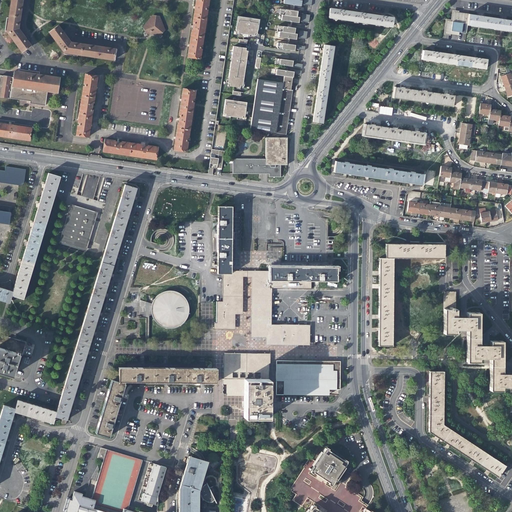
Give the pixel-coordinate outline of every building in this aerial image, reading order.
[(18,29),(20,8),(21,0),(10,0),(7,32),(22,53),(30,46),(18,29)] [(195,0),(192,22),(193,23),(192,30),(191,30),(187,57),(199,59),(201,49),(199,49),(200,46),(201,47),(206,10),(205,10),(206,7),(207,7),(207,0),(195,0)] [(297,16),(298,11),(296,10),(294,10),(294,7),(293,7),(290,7),(290,10),(280,8),(279,14),(282,14),(297,16)] [(328,17),(349,20),(351,11),(341,10),(339,9),(339,10),(329,8),(328,17)] [(360,13),(351,11),(349,20),(370,23),(372,14),(362,13),(360,12),(360,13)] [(453,14),(452,21),(467,23),(468,14),(469,14),(458,12),(455,12),(453,14)] [(298,22),(299,17),(297,16),(282,14),(281,20),(291,21),(290,24),(292,24),(292,21),(295,22),(298,22)] [(381,16),(372,14),(370,23),(392,27),(393,17),(383,16),(381,15),(381,16)] [(479,16),(468,14),(467,23),(467,25),(490,28),(491,17),(482,16),(480,15),(479,15),(479,16)] [(153,15),(144,27),(146,34),(160,36),(164,30),(159,16),(153,15)] [(257,33),(259,19),(238,16),(236,30),(238,30),(238,32),(242,33),(244,33),(248,34),(249,34),(254,35),(254,33),(257,33)] [(501,19),(491,17),(490,28),(511,31),(511,20),(505,19),(503,19),(501,18),(501,19)] [(466,33),(467,25),(467,23),(452,21),(447,21),(446,31),(447,33),(458,35),(459,32),(466,33)] [(294,33),(295,27),(293,27),(291,27),(292,24),(290,24),(288,23),(287,26),(278,25),(277,31),(279,31),(294,33)] [(57,27),(48,33),(64,55),(111,62),(113,50),(70,44),(57,27)] [(296,39),(297,33),(294,33),(279,31),(279,36),(288,38),(287,41),(289,41),(289,38),(294,39),(296,39)] [(294,50),(295,44),(292,44),(289,43),(289,41),(287,41),(287,43),(278,42),(277,48),(294,50)] [(322,56),(321,64),(330,65),(333,46),(324,44),(322,56)] [(247,55),(248,48),(246,47),(233,46),(228,79),(228,83),(230,83),(229,85),(240,87),(240,84),(242,85),(243,81),(246,63),(246,59),(247,55)] [(421,59),(443,62),(444,53),(435,52),(435,51),(433,51),(432,51),(422,50),(421,59)] [(443,62),(464,65),(465,56),(456,55),(456,54),(454,54),(453,54),(444,53),(443,62)] [(474,58),(465,56),(464,65),(485,69),(486,59),(477,58),(477,57),(475,57),(474,58)] [(292,66),(293,60),(275,58),(275,63),(284,65),(284,67),(285,67),(285,65),(290,65),(292,66)] [(327,85),(330,65),(321,64),(320,68),(318,83),(327,85)] [(293,73),(294,71),(290,70),(287,70),(288,68),(285,67),(284,67),(284,70),(276,68),(276,74),(293,77),(293,73)] [(58,79),(13,73),(12,79),(0,76),(0,98),(29,103),(29,105),(45,107),(47,92),(56,94),(58,79)] [(85,73),(83,83),(84,83),(84,86),(83,86),(77,122),(78,123),(78,125),(77,125),(75,135),(87,136),(91,110),(90,110),(92,102),(93,103),(97,76),(85,73)] [(502,82),(504,87),(511,83),(511,80),(509,74),(500,77),(502,82)] [(291,86),(292,77),(283,75),(282,82),(281,88),(290,89),(291,86)] [(281,88),(282,82),(257,78),(251,117),(251,120),(249,129),(286,134),(287,125),(289,112),(291,98),(292,89),(290,89),(281,88)] [(324,104),(327,85),(318,83),(316,96),(315,103),(324,104)] [(392,98),(411,101),(412,90),(403,88),(402,87),(400,87),(400,88),(394,87),(392,98)] [(182,89),(178,115),(179,115),(178,123),(177,123),(173,149),(185,151),(187,142),(186,142),(186,139),(187,139),(193,103),(191,103),(192,100),(193,100),(194,90),(182,89)] [(422,91),(412,90),(411,101),(433,104),(434,93),(425,92),(425,91),(424,91),(422,90),(422,91)] [(444,94),(434,93),(433,104),(451,107),(453,95),(452,96),(447,95),(447,94),(446,94),(444,94)] [(475,105),(476,97),(455,95),(454,108),(466,109),(466,113),(471,113),(471,105),(475,105)] [(244,116),(246,102),(239,100),(233,100),(225,98),(223,112),(226,113),(225,115),(230,116),(237,117),(242,117),(242,115),(244,116)] [(321,123),(324,104),(315,103),(314,110),(312,122),(321,123)] [(478,113),(489,115),(490,110),(490,105),(485,104),(479,104),(478,113)] [(392,115),(393,108),(380,106),(379,114),(392,115)] [(488,120),(499,121),(500,115),(500,111),(495,110),(490,110),(489,115),(488,120)] [(505,116),(500,115),(499,121),(498,125),(504,126),(503,131),(508,132),(508,131),(509,121),(510,117),(505,116)] [(0,123),(0,136),(29,141),(31,128),(0,123)] [(460,129),(460,134),(470,135),(473,136),(474,125),(461,123),(460,129)] [(363,135),(382,138),(383,127),(374,126),(374,125),(372,125),(370,124),(370,125),(365,124),(364,124),(363,135)] [(393,128),(383,127),(382,138),(403,141),(405,130),(396,129),(396,128),(394,128),(393,128)] [(414,132),(405,130),(403,141),(422,144),(424,132),(423,132),(423,133),(418,132),(418,131),(416,131),(414,131),(414,132)] [(468,146),(470,135),(460,134),(459,141),(458,144),(459,144),(458,148),(466,149),(467,146),(468,146)] [(232,159),(232,174),(257,174),(268,174),(268,177),(280,177),(280,165),(286,165),(286,138),(265,138),(265,159),(232,159)] [(104,139),(102,152),(155,159),(157,147),(147,145),(147,146),(139,145),(140,144),(121,141),(121,142),(113,141),(113,140),(104,139)] [(224,151),(211,149),(207,174),(212,174),(212,172),(213,168),(216,169),(216,168),(221,168),(224,151)] [(476,161),(485,163),(486,153),(470,150),(469,160),(476,161)] [(492,164),(500,165),(501,155),(486,153),(485,163),(492,164)] [(502,153),(501,155),(500,165),(506,166),(511,166),(511,156),(506,155),(506,153),(502,153)] [(345,174),(355,176),(357,165),(348,163),(348,162),(344,162),(344,163),(335,161),(334,161),(333,172),(345,174)] [(366,166),(357,165),(355,176),(367,177),(377,179),(379,168),(369,167),(370,166),(366,165),(366,166)] [(449,178),(450,172),(451,168),(445,167),(440,166),(439,176),(438,181),(449,183),(449,182),(449,178)] [(0,182),(15,185),(23,186),(25,170),(4,167),(4,172),(0,171),(0,182)] [(388,169),(379,168),(377,179),(389,181),(399,182),(401,171),(391,170),(392,169),(388,168),(388,169)] [(433,186),(435,171),(427,170),(425,184),(433,186)] [(410,173),(401,171),(399,182),(411,184),(422,186),(423,174),(413,173),(413,172),(410,172),(410,173)] [(458,190),(459,188),(460,178),(461,174),(455,173),(450,172),(449,178),(449,182),(454,183),(453,189),(458,190)] [(43,189),(42,194),(53,197),(60,177),(48,173),(44,185),(41,185),(42,187),(42,189),(43,189)] [(87,175),(81,196),(93,199),(95,192),(94,192),(96,186),(100,187),(102,178),(99,177),(99,178),(87,175)] [(466,179),(460,178),(459,188),(464,189),(464,193),(468,194),(469,189),(470,179),(466,179)] [(476,180),(470,179),(469,189),(479,191),(481,181),(476,180)] [(487,192),(495,193),(496,183),(491,183),(484,181),(483,189),(482,193),(487,194),(487,192)] [(503,184),(496,183),(495,193),(500,194),(510,195),(511,189),(506,188),(507,185),(503,184)] [(124,185),(118,204),(130,207),(134,195),(136,188),(124,185)] [(37,208),(36,214),(47,218),(53,197),(42,194),(39,204),(35,204),(36,206),(37,208)] [(411,212),(417,213),(418,203),(408,202),(406,212),(411,212)] [(432,215),(438,216),(439,206),(440,203),(429,202),(429,205),(427,215),(432,215)] [(422,214),(427,215),(429,205),(418,203),(417,213),(422,214)] [(128,215),(130,207),(118,204),(113,223),(124,226),(128,215)] [(0,222),(8,224),(11,208),(0,206),(0,222)] [(60,242),(85,249),(96,214),(84,210),(71,206),(60,242)] [(443,217),(448,218),(450,208),(439,206),(438,216),(443,217)] [(454,219),(459,219),(460,209),(450,208),(448,218),(454,219)] [(470,211),(460,209),(459,219),(466,220),(473,221),(474,211),(470,211)] [(479,210),(481,222),(484,222),(497,220),(495,211),(485,212),(485,209),(479,210)] [(233,211),(220,210),(219,242),(233,242),(233,228),(233,211)] [(31,227),(29,234),(41,238),(47,218),(36,214),(33,223),(29,224),(30,225),(31,227)] [(122,235),(124,226),(113,223),(107,242),(119,246),(122,235)] [(25,247),(23,255),(35,258),(41,238),(29,234),(27,242),(23,243),(24,245),(25,246),(25,247)] [(117,252),(119,246),(107,242),(101,261),(113,265),(117,252)] [(233,243),(219,243),(219,277),(232,277),(233,257),(233,243)] [(412,261),(413,247),(401,247),(383,247),(384,261),(393,261),(412,261)] [(443,262),(443,247),(420,247),(413,247),(412,261),(443,262)] [(20,266),(17,275),(29,279),(35,258),(23,255),(21,262),(18,262),(18,264),(19,265),(20,266)] [(110,274),(113,265),(101,261),(95,280),(107,284),(110,274)] [(393,261),(377,262),(377,277),(377,283),(392,283),(393,261)] [(269,280),(311,281),(336,281),(336,267),(333,267),(325,267),(315,267),(304,267),(290,267),(276,267),(269,267),(269,274),(269,280)] [(244,277),(245,272),(233,271),(233,277),(223,278),(223,303),(218,303),(217,324),(214,324),(214,329),(235,330),(235,316),(238,316),(243,316),(243,304),(244,294),(244,285),(244,277)] [(268,327),(269,288),(269,280),(269,274),(254,274),(253,278),(253,288),(253,297),(253,306),(253,313),(253,321),(253,330),(253,334),(268,334),(268,327)] [(14,285),(12,291),(11,296),(22,299),(29,279),(17,275),(15,281),(12,281),(12,283),(13,285),(14,285)] [(104,293),(107,284),(95,280),(90,300),(101,303),(104,293)] [(392,283),(377,283),(377,288),(377,289),(377,305),(392,305),(392,283)] [(0,300),(8,303),(11,296),(12,291),(4,289),(4,285),(2,286),(0,287),(0,300)] [(152,302),(151,304),(150,306),(150,309),(150,311),(150,314),(152,318),(153,321),(156,324),(158,326),(160,327),(162,328),(165,329),(168,329),(172,329),(176,328),(179,327),(180,326),(183,324),(185,322),(186,320),(187,318),(189,315),(189,312),(189,310),(189,307),(188,305),(187,301),(186,300),(184,297),(181,294),(178,293),(175,292),(173,291),(170,291),(168,291),(165,291),(163,292),(161,293),(159,294),(158,295),(156,296),(155,297),(153,300),(152,302)] [(99,311),(101,303),(90,300),(84,319),(95,323),(99,311)] [(392,305),(377,305),(377,320),(377,326),(391,326),(392,305)] [(453,316),(441,316),(441,341),(454,341),(454,337),(464,337),(465,345),(478,345),(477,319),(464,320),(464,324),(453,324),(453,316)] [(84,319),(78,338),(90,342),(93,331),(95,323),(84,319)] [(391,326),(377,326),(377,331),(376,349),(392,349),(391,326)] [(268,334),(268,342),(285,342),(301,342),(306,342),(307,327),(268,327),(268,334)] [(14,369),(15,367),(19,353),(22,354),(26,342),(2,335),(0,340),(0,371),(12,375),(14,369)] [(78,338),(72,358),(84,361),(87,352),(90,342),(78,338)] [(478,345),(465,345),(464,369),(476,369),(477,365),(488,366),(488,373),(500,373),(500,349),(487,349),(487,353),(476,353),(478,345)] [(223,371),(268,371),(268,356),(263,356),(253,356),(245,355),(235,355),(225,355),(223,355),(223,371)] [(72,358),(67,377),(78,380),(81,371),(84,361),(72,358)] [(292,360),(286,360),(281,360),(276,360),(276,364),(276,378),(276,382),(275,393),(312,394),(321,394),(321,389),(335,389),(335,381),(336,365),(291,364),(292,360)] [(500,373),(488,373),(487,398),(500,398),(500,394),(511,394),(511,402),(511,376),(511,381),(500,381),(500,373)] [(138,374),(121,374),(120,387),(140,387),(155,387),(156,374),(138,374)] [(188,387),(188,375),(156,374),(156,387),(173,387),(188,387)] [(218,387),(218,375),(189,375),(188,387),(200,387),(218,387)] [(442,376),(428,376),(428,382),(428,395),(442,395),(442,376)] [(67,377),(62,393),(61,394),(73,397),(76,388),(78,380),(67,377)] [(239,393),(243,393),(244,378),(223,378),(223,382),(222,384),(223,386),(222,387),(223,389),(221,391),(223,393),(227,393),(229,395),(231,393),(232,395),(235,393),(237,395),(239,393)] [(268,404),(268,382),(268,378),(244,378),(243,393),(243,417),(253,417),(267,417),(268,404)] [(126,390),(113,386),(109,401),(106,411),(118,414),(126,390)] [(60,397),(60,399),(72,402),(72,400),(73,397),(61,394),(60,397)] [(442,395),(428,395),(428,405),(428,419),(441,419),(442,395)] [(17,399),(15,408),(14,411),(24,414),(33,417),(37,405),(17,399)] [(72,402),(60,399),(59,400),(56,411),(55,416),(62,418),(66,419),(68,413),(72,402)] [(12,416),(14,411),(15,408),(3,405),(0,414),(0,425),(8,428),(10,422),(11,420),(14,419),(13,416),(12,416)] [(53,422),(55,416),(56,411),(37,405),(33,417),(40,419),(53,422)] [(102,422),(98,439),(110,443),(118,416),(105,412),(102,422)] [(441,419),(428,419),(428,426),(428,436),(435,441),(436,441),(442,445),(449,433),(441,428),(441,419)] [(6,435),(8,428),(0,425),(0,447),(2,448),(5,439),(8,439),(7,435),(6,435)] [(449,433),(442,445),(450,450),(459,456),(467,445),(449,433)] [(467,445),(459,456),(464,460),(478,469),(486,458),(467,445)] [(100,458),(105,460),(108,449),(101,447),(99,453),(98,458),(100,458)] [(100,476),(93,498),(95,498),(98,499),(95,507),(111,511),(123,511),(125,507),(127,508),(129,509),(133,496),(144,460),(108,449),(105,460),(100,476)] [(324,454),(322,453),(313,467),(314,468),(312,472),(324,480),(333,486),(336,482),(337,482),(346,469),(345,468),(348,463),(327,449),(324,454)] [(186,462),(204,467),(206,460),(188,455),(186,462)] [(486,458),(478,469),(485,473),(496,480),(503,470),(486,458)] [(155,463),(150,462),(138,498),(138,500),(145,502),(145,504),(148,505),(152,506),(153,506),(154,504),(156,505),(158,505),(159,504),(159,496),(168,466),(160,463),(155,463)] [(204,467),(186,462),(184,467),(179,486),(178,511),(197,511),(197,495),(197,489),(198,488),(204,467)] [(199,489),(198,488),(197,489),(197,495),(200,495),(200,496),(202,495),(204,499),(204,500),(206,501),(208,501),(209,501),(211,501),(212,501),(211,500),(214,499),(208,487),(207,487),(207,485),(206,485),(206,484),(205,484),(204,484),(203,485),(202,485),(199,489)] [(95,507),(98,499),(95,498),(93,498),(83,495),(84,493),(75,490),(75,492),(72,499),(70,499),(66,511),(80,511),(79,511),(81,503),(95,507)]
